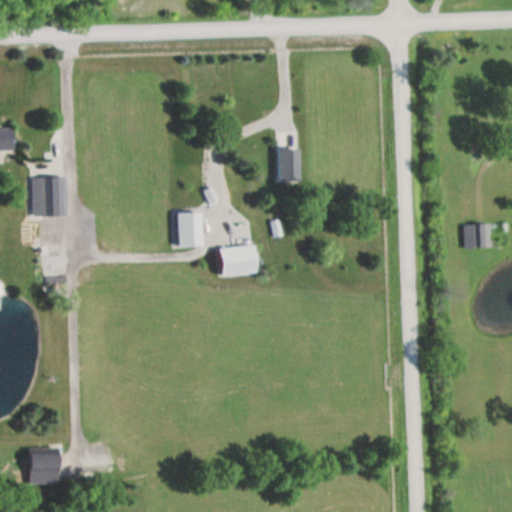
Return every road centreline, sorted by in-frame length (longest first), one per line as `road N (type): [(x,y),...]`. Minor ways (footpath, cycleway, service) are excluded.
road 1 (residential): [(412,511),(397,0)]
road 2 (residential): [(0,38),(511,24)]
